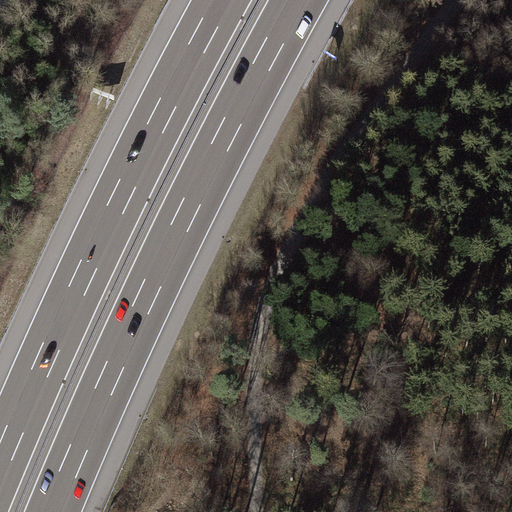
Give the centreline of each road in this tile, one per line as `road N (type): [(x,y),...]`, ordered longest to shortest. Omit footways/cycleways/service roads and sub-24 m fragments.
road 1 (track): [(456,0),(337,164),(274,283),(256,370),(256,511)]
road 2 (motorway): [(54,511),(187,215),(299,0)]
road 3 (motorway): [(222,0),(86,269),(0,464)]
